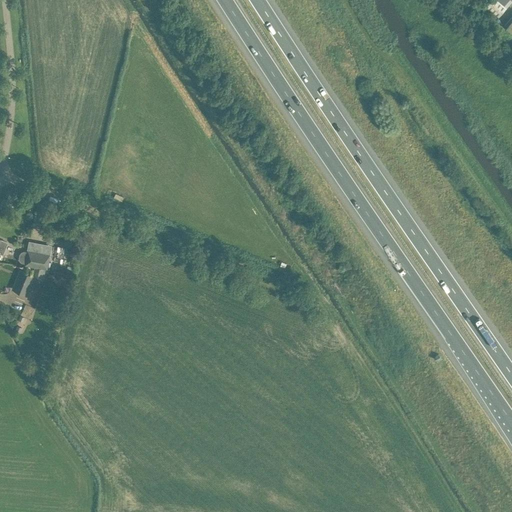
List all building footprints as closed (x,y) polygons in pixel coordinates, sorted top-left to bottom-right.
[(511,0),(491,0),(486,7),(498,18),(507,6),(511,0)] [(511,34),(511,15),(503,26),(511,34)] [(71,224),(69,232),(81,236),(85,223),(76,220),(75,225),(71,224)] [(34,267),(44,268),(47,269),(50,253),(27,248),(27,250),(24,250),(21,251),(20,252),(19,258),(20,260),(21,262),(24,262),(24,264),(34,266),(34,267)] [(42,280),(44,269),(34,267),(33,272),(34,272),(33,278),(42,280)] [(25,294),(33,275),(18,269),(10,288),(25,294)]
